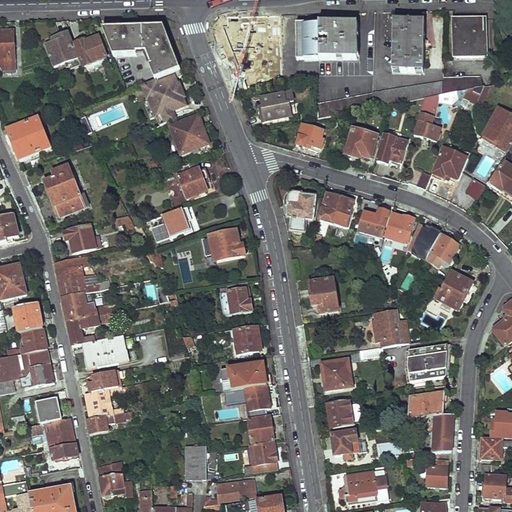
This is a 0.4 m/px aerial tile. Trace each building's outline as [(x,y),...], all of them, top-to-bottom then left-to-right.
[(489,19),(453,20),(454,60),(490,59),(489,19)] [(395,21),(393,73),(425,74),(426,22),(395,21)] [(270,22),(239,23),(240,63),(271,62),(270,22)] [(321,26),(300,26),(300,62),(321,62),(321,26)] [(358,26),(321,26),(321,62),(359,62),(358,26)] [(0,62),(1,71),(16,71),(14,34),(0,34),(0,28),(0,62)] [(103,30),(115,58),(146,57),(156,81),(161,80),(181,71),(164,29),(103,30)] [(48,48),(57,69),(80,61),(71,36),(54,42),(56,45),(48,48)] [(77,45),(86,67),(107,59),(99,40),(88,43),(87,42),(77,45)] [(151,101),(157,119),(187,108),(184,101),(186,100),(180,87),(179,87),(176,80),(184,77),(181,71),(161,80),(162,85),(160,86),(159,83),(145,89),(149,100),(151,101)] [(184,77),(176,80),(179,87),(180,87),(187,84),(184,77)] [(444,84),(444,98),(468,93),(485,89),(481,80),(444,80),(444,84)] [(375,96),(375,110),(425,101),(444,98),(444,84),(375,96)] [(468,93),(466,98),(480,103),(486,89),(485,89),(468,93)] [(425,101),(414,137),(436,143),(441,131),(431,128),(434,120),(429,118),(434,102),(461,109),(466,98),(468,93),(444,98),(425,101)] [(293,119),(290,106),(296,105),(294,94),(262,100),(268,124),(293,119)] [(321,106),(320,120),(374,110),(375,110),(375,96),(321,106)] [(511,116),(500,109),(485,137),(500,146),(498,149),(507,154),(511,144),(511,126),(511,125),(511,116)] [(169,128),(181,160),(213,147),(200,116),(169,128)] [(9,132),(20,162),(51,150),(38,121),(9,132)] [(304,127),(298,148),(306,150),(307,147),(322,151),(325,141),(322,140),(324,133),(304,127)] [(357,132),(347,162),(358,165),(360,156),(372,159),(378,138),(357,132)] [(387,138),(379,163),(389,167),(391,162),(403,165),(410,145),(387,138)] [(445,150),(433,179),(444,184),(447,178),(460,184),(471,162),(445,150)] [(177,178),(187,204),(211,195),(207,185),(211,184),(209,180),(210,180),(206,170),(201,171),(198,163),(183,168),(186,174),(177,178)] [(511,169),(504,164),(488,189),(498,194),(501,190),(511,196),(511,169)] [(62,221),(91,209),(86,197),(82,199),(70,169),(55,175),(57,181),(48,186),(62,221)] [(423,174),(417,189),(426,192),(432,178),(423,174)] [(464,176),(460,185),(468,188),(472,180),(464,176)] [(466,195),(479,200),(485,185),(472,180),(466,195)] [(511,196),(501,190),(498,194),(511,203),(511,196)] [(292,202),(290,222),(294,222),(293,235),(295,235),(295,238),(296,240),(297,240),(298,241),(300,241),(301,241),(302,240),(303,239),(304,238),(304,237),(304,236),(307,236),(308,224),(314,225),(317,200),(298,198),(296,198),(295,198),(293,200),(292,201),(292,202)] [(328,198),(321,224),(348,230),(355,205),(328,198)] [(152,230),(157,245),(185,235),(185,237),(194,233),(190,222),(192,221),(188,209),(163,218),(166,225),(152,230)] [(365,216),(361,234),(385,240),(390,216),(389,212),(384,211),(381,214),(379,219),(365,216)] [(0,246),(21,241),(14,215),(0,218),(0,246)] [(116,220),(118,227),(125,225),(126,231),(136,229),(129,217),(116,220)] [(393,220),(387,241),(409,246),(415,222),(405,220),(405,222),(393,220)] [(136,229),(146,245),(149,243),(142,227),(136,229)] [(72,244),(74,256),(100,251),(98,240),(94,240),(92,229),(66,234),(68,244),(72,244)] [(428,230),(415,257),(427,263),(442,237),(428,230)] [(213,257),(215,267),(248,259),(245,246),(242,246),(239,231),(208,238),(209,240),(202,241),(206,258),(213,257)] [(442,237),(427,263),(439,272),(442,269),(445,271),(448,270),(449,268),(451,268),(462,250),(442,237)] [(375,245),(373,247),(381,265),(383,255),(380,246),(375,245)] [(151,254),(157,271),(163,268),(160,251),(151,254)] [(57,265),(59,272),(82,268),(90,266),(89,258),(57,265)] [(59,272),(64,299),(85,295),(93,293),(96,292),(94,284),(87,286),(82,268),(59,272)] [(0,272),(0,295),(2,303),(27,297),(22,273),(19,270),(16,271),(16,272),(10,273),(10,275),(7,276),(5,271),(0,272)] [(453,275),(439,302),(446,306),(455,311),(460,313),(475,286),(453,275)] [(94,284),(96,292),(108,290),(106,282),(94,284)] [(335,282),(309,287),(314,311),(319,310),(320,317),(340,314),(335,282)] [(222,295),(226,318),(253,314),(251,301),(248,302),(246,291),(249,291),(248,283),(229,286),(229,293),(222,295)] [(159,290),(163,298),(168,296),(164,288),(159,290)] [(93,293),(85,295),(64,299),(69,323),(119,313),(118,307),(118,306),(108,308),(108,305),(96,308),(93,293)] [(168,296),(172,307),(181,305),(179,294),(168,296)] [(509,319),(495,332),(495,335),(505,347),(508,348),(511,344),(511,304),(505,311),(505,314),(509,319)] [(18,310),(23,336),(44,331),(39,306),(18,310)] [(455,311),(446,306),(443,311),(452,316),(455,311)] [(69,323),(74,350),(86,347),(83,332),(102,327),(101,324),(121,320),(119,313),(69,323)] [(0,340),(3,340),(9,339),(4,314),(0,314),(0,340)] [(397,314),(376,317),(377,324),(378,329),(375,329),(377,345),(382,345),(384,351),(409,346),(406,325),(399,326),(397,314)] [(164,329),(171,361),(190,356),(188,349),(184,340),(178,326),(164,329)] [(236,334),(240,357),(261,353),(258,341),(261,340),(259,330),(236,334)] [(17,351),(18,358),(48,352),(44,331),(23,336),(26,349),(17,351)] [(87,361),(89,372),(130,362),(127,352),(125,352),(122,339),(86,347),(89,360),(87,361)] [(184,340),(188,349),(195,347),(192,339),(184,340)] [(409,355),(408,371),(410,387),(446,382),(447,349),(409,355)] [(382,351),(360,354),(361,362),(385,358),(384,351),(382,351)] [(0,384),(13,382),(25,380),(34,377),(32,369),(51,366),(48,352),(18,358),(0,361),(0,384)] [(221,370),(224,393),(268,385),(264,363),(221,370)] [(349,363),(322,368),(327,395),(354,390),(353,381),(351,381),(349,363)] [(35,381),(36,389),(55,386),(51,366),(32,369),(34,377),(25,380),(26,383),(35,381)] [(91,386),(92,394),(120,388),(117,373),(95,378),(96,384),(91,386)] [(0,397),(16,394),(13,382),(0,384),(0,397)] [(247,391),(250,412),(272,408),(268,387),(247,391)] [(87,396),(92,420),(124,413),(123,409),(113,410),(110,395),(123,392),(122,388),(120,388),(92,394),(87,396)] [(445,397),(410,403),(410,425),(413,424),(426,423),(434,421),(444,420),(445,397)] [(20,400),(22,407),(35,405),(33,398),(20,400)] [(37,405),(42,427),(62,423),(57,400),(37,405)] [(351,404),(327,407),(329,419),(331,418),(333,431),(355,428),(351,404)] [(91,436),(110,433),(108,425),(126,421),(125,420),(133,419),(132,412),(124,413),(92,420),(88,421),(91,436)] [(492,430),(492,440),(511,440),(511,418),(506,419),(507,416),(497,416),(497,430),(492,430)] [(10,420),(13,433),(26,430),(23,417),(10,420)] [(434,421),(434,458),(451,456),(453,419),(444,420),(434,421)] [(250,423),(253,445),(274,441),(271,420),(250,423)] [(32,429),(34,438),(43,436),(43,433),(48,432),(52,451),(77,447),(72,421),(62,423),(42,427),(32,429)] [(426,423),(413,424),(414,431),(425,429),(426,423)] [(356,436),(332,439),(335,458),(342,457),(353,456),(359,455),(356,436)] [(511,444),(483,443),(482,461),(501,462),(502,450),(510,450),(510,453),(511,452),(511,444)] [(242,468),(243,476),(279,470),(275,445),(250,448),(252,466),(242,468)] [(52,451),(54,463),(79,458),(77,447),(52,451)] [(185,447),(186,481),(207,481),(207,447),(185,447)] [(212,453),(209,469),(216,470),(219,452),(212,453)] [(451,465),(451,457),(439,459),(430,461),(430,470),(428,470),(426,491),(446,492),(447,471),(448,465),(451,465)] [(97,469),(99,481),(124,476),(123,464),(97,469)] [(481,467),(481,477),(497,478),(497,468),(481,467)] [(99,481),(103,500),(115,498),(114,493),(126,491),(125,484),(124,476),(99,481)] [(348,494),(345,494),(346,501),(347,507),(358,505),(358,501),(377,499),(375,476),(346,480),(348,494)] [(485,479),(484,502),(504,503),(504,506),(511,506),(511,493),(505,493),(505,481),(485,479)] [(20,511),(32,511),(30,497),(27,483),(1,489),(4,500),(18,497),(21,511),(20,511)] [(126,497),(126,498),(139,497),(138,483),(125,484),(126,491),(126,497)] [(219,488),(221,503),(241,500),(239,487),(232,488),(231,486),(219,488)] [(32,511),(76,511),(72,489),(30,497),(32,511)] [(177,511),(176,511),(192,511),(193,497),(189,497),(188,511),(177,511)] [(206,498),(204,505),(215,507),(217,500),(206,498)] [(152,511),(151,499),(141,499),(141,511),(143,511),(152,511)] [(226,507),(226,511),(256,511),(258,511),(283,511),(282,499),(226,507)]
